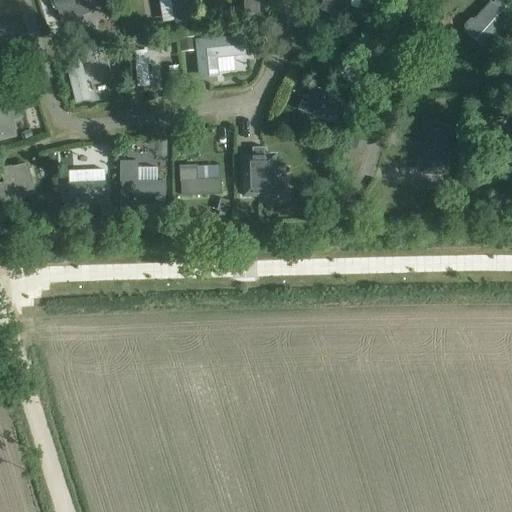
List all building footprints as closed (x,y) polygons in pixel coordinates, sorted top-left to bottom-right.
[(96,12),(92,0),(50,0),(53,7),(55,7),(55,10),(58,9),(61,22),(96,12)] [(171,0),(176,27),(192,24),(187,0),(171,0)] [(244,0),(245,11),(261,11),(261,0),(244,0)] [(323,0),(320,10),(347,19),(353,0),(323,0)] [(511,0),(495,0),(492,3),(509,19),(511,15),(511,0)] [(463,31),(486,51),(511,21),(509,19),(492,3),(490,2),(474,19),(470,19),(463,26),(464,30),(463,31)] [(83,21),(71,23),(74,38),(85,36),(83,21)] [(245,54),(243,35),(197,39),(200,77),(219,76),(217,56),(245,54)] [(182,51),(195,50),(194,37),(182,38),(182,51)] [(138,86),(149,85),(146,50),(135,51),(138,86)] [(76,103),(91,99),(80,56),(65,60),(76,103)] [(308,84),(299,109),(334,123),(344,98),(308,84)] [(0,137),(16,133),(12,119),(23,116),(19,101),(8,104),(5,93),(0,94),(0,137)] [(448,175),(452,125),(421,122),(417,172),(448,175)] [(243,195),(275,194),(274,154),(264,154),(264,146),(252,146),(252,154),(242,155),(243,195)] [(0,202),(34,193),(26,162),(1,169),(5,181),(0,182),(0,202)] [(139,162),(120,162),(120,198),(166,198),(166,182),(139,182),(139,162)] [(197,164),(179,165),(180,194),(221,193),(221,178),(197,178),(197,164)] [(105,171),(68,172),(68,195),(106,195),(105,171)] [(51,192),(38,195),(43,210),(55,207),(51,192)]
